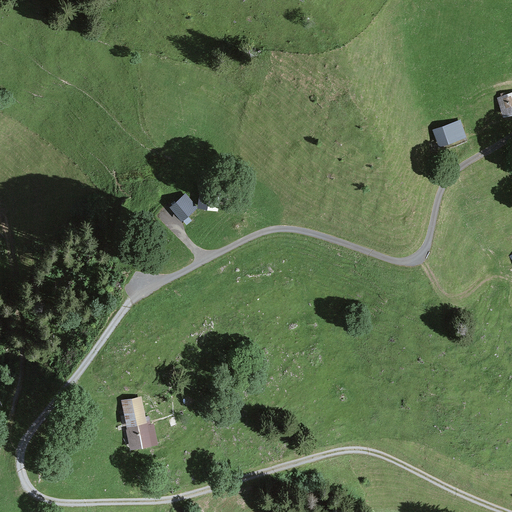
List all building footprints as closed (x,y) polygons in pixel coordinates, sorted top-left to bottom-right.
[(511,90),(495,96),(502,117),(511,113),(511,90)] [(430,128),(436,146),(465,136),(459,118),(430,128)] [(200,190),(197,206),(218,210),(221,193),(200,190)] [(169,205),(182,220),(198,208),(185,192),(169,205)] [(158,442),(154,422),(148,424),(141,395),(120,398),(130,448),(158,442)]
